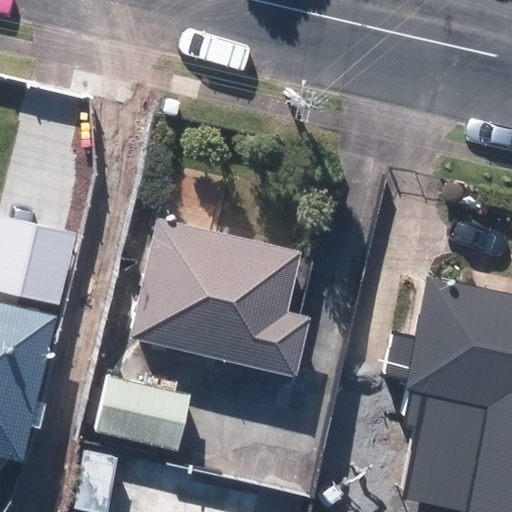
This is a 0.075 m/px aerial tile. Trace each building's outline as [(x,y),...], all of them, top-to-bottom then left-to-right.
[(51,241),(114,255),(147,114),(84,100),(51,241)] [(165,205),(138,322),(302,360),(315,302),(293,296),(306,238),(165,205)] [(511,511),(511,303),(435,287),(422,347),(402,343),(393,385),(412,389),(411,394),(426,398),(405,498),(468,511),(511,511)] [(0,452),(25,458),(57,316),(0,303),(0,452)] [(95,430),(177,450),(190,396),(108,376),(95,430)]
